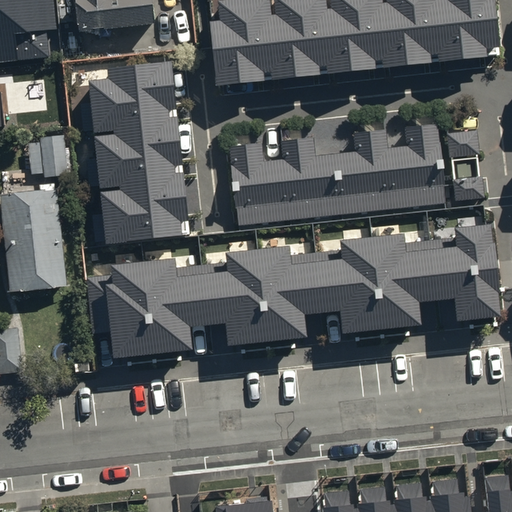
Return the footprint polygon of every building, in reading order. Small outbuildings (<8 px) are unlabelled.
[(0,0),(0,61),(49,56),(47,31),(56,30),(52,0),(0,0)] [(87,0),(88,0),(74,2),(78,36),(108,33),(110,50),(136,47),(134,33),(152,31),(148,0),(87,0)] [(219,21),(210,22),(217,85),(501,53),(494,0),(227,0),(217,1),(219,21)] [(109,78),(88,81),(106,243),(189,233),(170,62),(108,69),(109,78)] [(261,145),(229,148),(237,226),(445,203),(437,124),(405,128),(407,147),(387,149),(385,130),(353,133),(355,152),(315,156),(313,137),(280,141),(282,159),(262,161),(261,145)] [(476,131),(447,134),(450,158),(479,154),(476,131)] [(68,136),(26,141),(31,182),(72,177),(68,136)] [(482,176),(453,180),(456,203),(485,200),(482,176)] [(56,192),(0,197),(0,207),(9,295),(65,289),(56,192)] [(110,274),(86,277),(92,333),(110,331),(113,357),(191,348),(189,326),(225,322),(228,345),(306,336),(304,315),(339,311),(342,333),(421,324),(418,302),(454,298),(457,321),(502,316),(491,223),(453,227),(454,238),(405,243),(404,233),(340,240),(341,250),(291,256),(290,246),(225,253),(226,262),(176,267),(175,258),(109,265),(110,274)] [(15,329),(0,331),(0,372),(23,367),(15,329)] [(511,511),(511,489),(486,492),(488,511),(511,511)] [(471,511),(469,492),(323,509),(322,511),(471,511)] [(271,511),(271,502),(225,507),(225,511),(271,511)]
